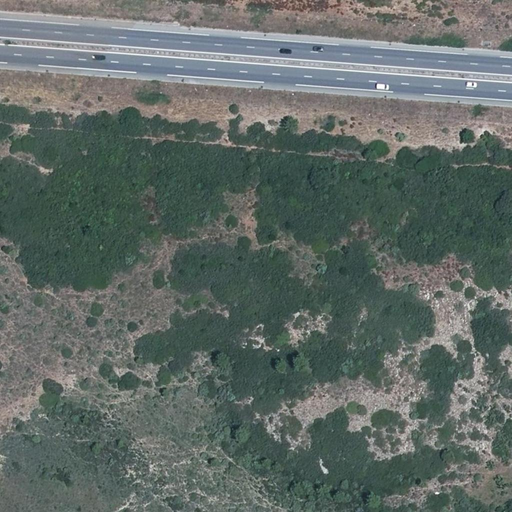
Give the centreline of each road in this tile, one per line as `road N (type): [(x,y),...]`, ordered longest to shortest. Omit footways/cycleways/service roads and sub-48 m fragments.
road 1 (motorway): [(511,67),(0,25)]
road 2 (motorway): [(0,55),(511,92)]
